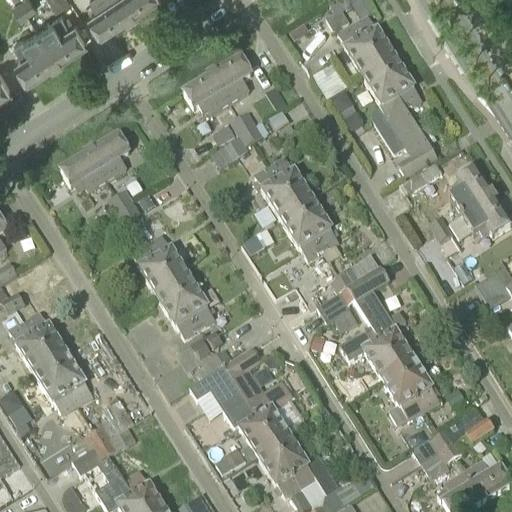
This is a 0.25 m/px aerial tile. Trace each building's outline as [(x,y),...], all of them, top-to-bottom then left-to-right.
[(30,17),(21,2),(19,0),(7,0),(21,22),(30,17)] [(24,0),(21,2),(30,17),(37,12),(30,0),(24,0)] [(48,0),(56,13),(70,4),(67,0),(48,0)] [(130,17),(118,0),(91,0),(88,2),(95,12),(89,16),(101,35),(130,17)] [(118,0),(130,17),(156,0),(118,0)] [(367,0),(338,0),(334,3),(344,18),(370,3),(367,0)] [(344,18),(334,3),(327,8),(333,18),(325,24),(333,36),(349,26),(344,18)] [(53,25),(38,33),(57,63),(86,45),(74,25),(69,17),(63,21),(61,17),(52,23),(53,25)] [(378,73),(395,63),(376,34),(375,35),(367,22),(352,31),(378,73)] [(304,50),(308,33),(299,31),(295,48),(304,50)] [(362,84),(378,73),(352,31),(337,41),(345,54),(343,55),(362,84)] [(57,63),(38,33),(23,43),(22,42),(13,48),(20,59),(15,63),(27,82),(57,63)] [(210,79),(229,109),(248,97),(242,86),(251,81),(239,61),(210,79)] [(378,73),(405,115),(420,105),(412,93),(413,92),(395,63),(378,73)] [(405,115),(378,73),(362,84),(380,113),(378,115),(374,119),(373,121),(372,123),(372,127),(373,129),(394,161),(405,154),(410,162),(397,169),(405,182),(436,163),(405,115)] [(0,99),(10,93),(0,76),(0,99)] [(229,109),(210,79),(181,97),(193,116),(202,110),(209,121),(229,109)] [(276,114),(286,108),(275,92),(266,98),(276,114)] [(350,136),(363,127),(355,115),(342,124),(350,136)] [(239,124),(246,136),(255,131),(247,119),(239,124)] [(246,136),(239,124),(230,129),(238,141),(246,136)] [(415,130),(423,143),(432,137),(423,125),(415,130)] [(255,131),(261,142),(272,135),(267,126),(264,127),(263,126),(255,131)] [(218,149),(234,140),(227,130),(212,139),(218,149)] [(255,131),(246,136),(253,147),(261,142),(255,131)] [(303,154),(306,137),(283,133),(280,150),(303,154)] [(246,136),(238,141),(209,159),(220,175),(247,156),(245,152),(253,147),(246,136)] [(87,157),(106,186),(126,174),(119,164),(129,158),(116,139),(87,157)] [(106,186),(87,157),(59,175),(71,194),(80,189),(87,198),(106,186)] [(284,163),(269,173),(296,215),(312,205),(294,175),(292,176),(284,163)] [(404,199),(440,177),(434,167),(398,190),(404,199)] [(260,196),(279,226),(291,218),(296,215),(269,173),(254,182),(262,195),(260,196)] [(448,202),(461,222),(493,202),(474,173),(452,187),(457,197),(448,202)] [(116,202),(123,213),(132,208),(124,196),(116,202)] [(148,199),(138,206),(144,216),(154,209),(148,199)] [(123,213),(116,202),(107,207),(115,219),(123,213)] [(493,202),(461,222),(473,242),(479,238),(482,242),(488,238),(491,243),(510,231),(493,202)] [(312,205),(296,215),(321,257),(337,247),(329,234),(330,234),(312,205)] [(132,208),(123,213),(130,225),(139,219),(132,208)] [(123,213),(115,219),(122,230),(130,225),(123,213)] [(321,257),(296,215),(291,218),(279,226),(297,254),(298,254),(306,266),(321,257)] [(434,239),(445,232),(440,223),(428,230),(434,239)] [(445,232),(434,239),(439,247),(450,240),(445,232)] [(161,240),(145,250),(172,293),(189,282),(171,253),(170,254),(161,240)] [(263,252),(256,240),(243,249),(250,260),(263,252)] [(172,293),(145,250),(130,260),(138,273),(137,274),(156,303),(172,293)] [(339,282),(347,294),(379,273),(370,259),(366,262),(346,275),(347,277),(339,282)] [(0,271),(0,289),(16,279),(8,267),(0,271)] [(453,273),(463,289),(472,283),(461,267),(453,273)] [(347,294),(354,306),(360,315),(377,304),(371,295),(389,285),(381,272),(379,273),(347,294)] [(486,307),(489,305),(507,294),(505,292),(511,288),(511,283),(505,272),(475,290),(486,307)] [(189,282),(172,293),(199,334),(215,324),(207,311),(208,311),(189,282)] [(337,300),(347,294),(339,282),(330,288),(337,300)] [(511,288),(505,292),(507,294),(489,305),(493,312),(511,301),(511,302),(511,288)] [(172,293),(156,303),(174,332),(175,331),(183,344),(199,334),(172,293)] [(347,294),(337,300),(316,314),(320,320),(327,331),(349,317),(346,311),(354,306),(347,294)] [(17,297),(8,303),(15,314),(25,308),(17,297)] [(15,314),(8,303),(0,307),(0,308),(7,319),(15,314)] [(23,326),(51,369),(69,358),(49,327),(48,328),(40,316),(23,326)] [(370,331),(396,374),(413,363),(394,334),(393,335),(385,322),(370,331)] [(51,369),(23,326),(8,336),(16,349),(15,350),(34,380),(51,369)] [(396,374),(370,331),(339,351),(349,368),(364,358),(380,384),(396,374)] [(214,354),(223,348),(215,335),(206,341),(214,354)] [(320,356),(323,342),(314,340),(310,354),(320,356)] [(199,363),(210,356),(201,343),(190,350),(199,363)] [(225,354),(215,361),(223,372),(233,366),(225,354)] [(233,366),(223,372),(230,383),(273,451),(290,440),(273,413),(291,402),(281,387),(264,398),(247,372),(259,365),(252,354),(233,366)] [(69,358),(51,369),(77,410),(93,400),(85,387),(86,386),(69,358)] [(276,373),(281,366),(271,358),(263,368),(269,373),(276,373)] [(202,386),(223,372),(215,361),(207,366),(207,367),(195,375),(202,386)] [(413,363),(396,374),(422,415),(438,405),(430,393),(431,392),(413,363)] [(51,369),(34,380),(52,408),(53,408),(60,420),(77,410),(51,369)] [(210,398),(234,434),(239,431),(239,432),(238,432),(256,461),(273,451),(230,383),(223,372),(202,386),(188,394),(196,406),(210,398)] [(396,374),(380,384),(399,413),(400,412),(408,424),(422,415),(396,374)] [(451,413),(464,404),(457,393),(444,402),(451,413)] [(23,409),(14,394),(0,403),(0,407),(8,419),(8,418),(23,409)] [(93,437),(101,449),(109,444),(109,443),(134,428),(119,405),(103,415),(110,426),(93,437)] [(328,418),(322,408),(309,416),(315,425),(328,418)] [(465,440),(482,428),(472,413),(435,436),(438,440),(445,452),(454,446),(465,440)] [(471,450),(493,435),(487,425),(482,428),(465,440),(471,450)] [(109,444),(101,449),(108,461),(117,456),(116,455),(134,443),(128,434),(110,445),(109,444)] [(101,449),(93,437),(84,443),(92,455),(101,449)] [(273,451),(299,492),(315,482),(326,501),(324,502),(324,510),(320,511),(344,511),(345,511),(335,495),(331,489),(335,487),(315,456),(304,463),(290,440),(273,451)] [(420,468),(445,452),(438,440),(430,445),(431,448),(414,459),(420,468)] [(461,458),(457,452),(454,446),(445,452),(453,464),(461,458)] [(101,449),(92,455),(72,468),(81,482),(98,471),(109,489),(95,498),(103,511),(139,511),(124,486),(108,461),(101,449)] [(273,451),(256,461),(275,491),(276,490),(283,502),(299,492),(273,451)] [(232,476),(246,468),(237,453),(236,452),(223,461),(224,462),(232,476)] [(445,452),(420,468),(431,485),(448,474),(445,469),(453,464),(445,452)] [(232,476),(224,462),(214,469),(222,482),(232,476)] [(462,480),(481,508),(510,490),(498,472),(489,478),(482,467),(462,480)] [(124,486),(139,511),(163,511),(149,488),(148,489),(139,476),(124,486)] [(475,511),(481,508),(462,480),(443,492),(445,495),(436,501),(442,511),(475,511)] [(68,492),(67,492),(67,493),(66,494),(65,495),(64,496),(64,497),(63,498),(63,499),(62,500),(62,501),(62,503),(62,504),(62,505),(62,506),(62,507),(63,509),(64,510),(77,502),(71,491),(69,491),(68,492)] [(297,511),(311,511),(312,511),(303,499),(293,506),(297,511)]
